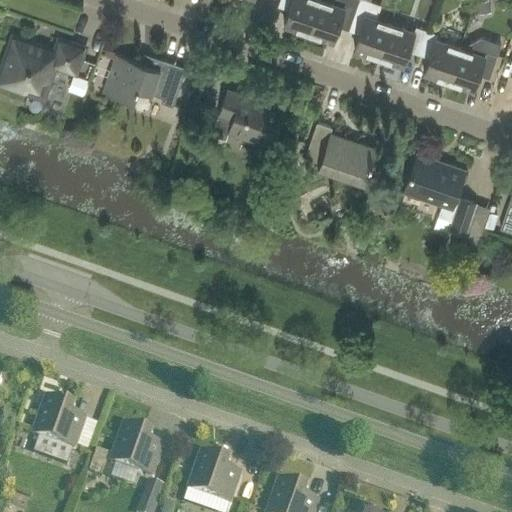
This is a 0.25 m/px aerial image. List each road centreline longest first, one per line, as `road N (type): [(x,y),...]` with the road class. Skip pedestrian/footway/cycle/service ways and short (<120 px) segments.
road 1 (secondary): [(56,317),(511,479)]
road 2 (secondary): [(511,451),(64,291)]
road 3 (residential): [(473,511),(44,358)]
road 4 (residential): [(511,140),(115,0)]
